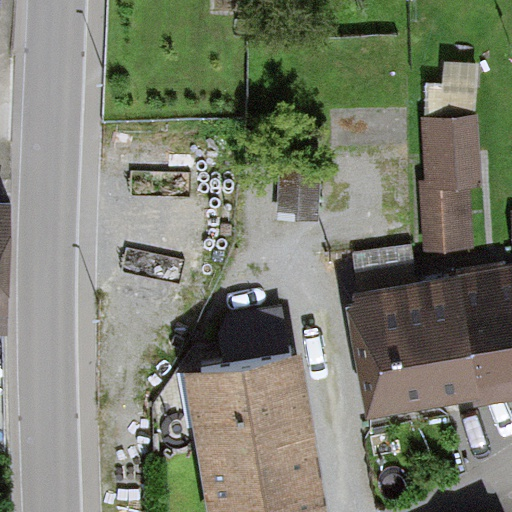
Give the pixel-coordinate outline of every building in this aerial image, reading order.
[(446,63),(444,83),(428,85),(428,119),(473,117),(478,64),(446,63)] [(426,183),(418,184),(421,255),(474,252),(470,188),(482,187),(478,116),(428,119),(422,119),(426,183)] [(278,219),(318,221),(320,159),(281,157),(278,219)] [(0,199),(0,332),(13,333),(13,313),(13,199),(0,199)] [(409,245),(353,255),(358,287),(413,279),(409,245)] [(511,267),(354,295),(357,306),(351,311),(369,416),(474,398),(476,405),(511,399),(511,267)] [(324,511),(296,352),(186,371),(211,511),(324,511)]
